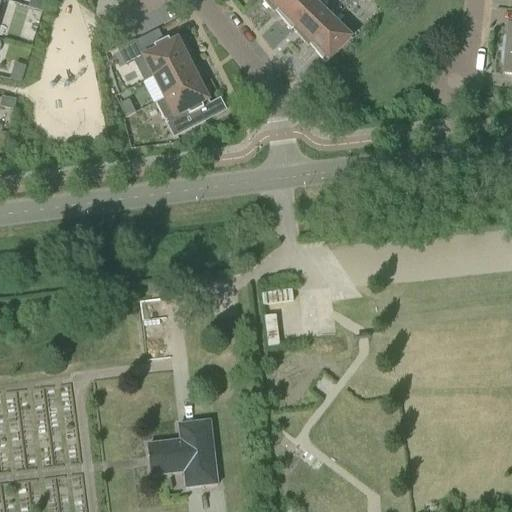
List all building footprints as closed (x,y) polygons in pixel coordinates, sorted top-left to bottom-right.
[(255,0),(261,0),(274,15),(288,0),(255,0),(256,0),(255,0)] [(292,32),(293,30),(317,6),(311,0),(288,0),(274,15),(275,15),(276,14),(292,32)] [(6,23),(26,26),(29,5),(8,2),(6,23)] [(309,49),(310,47),(334,23),(317,6),(293,30),(309,49)] [(334,23),(310,47),(326,65),(352,39),(334,23)] [(136,43),(154,79),(188,61),(178,41),(171,45),(169,40),(165,43),(159,31),(136,43)] [(154,79),(165,100),(199,82),(188,61),(154,79)] [(199,82),(165,100),(156,104),(174,140),(206,124),(200,112),(205,110),(202,106),(209,102),(199,82)] [(485,100),(487,108),(494,107),(493,99),(485,100)] [(129,101),(120,106),(126,119),(136,114),(129,101)] [(184,474),(186,490),(217,486),(210,423),(178,427),(180,442),(148,446),(152,478),(184,474)]
